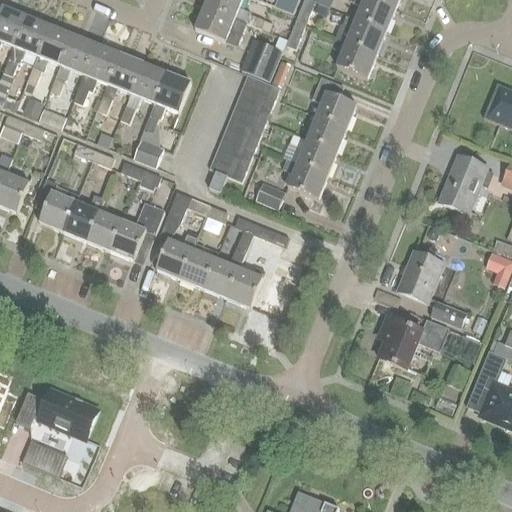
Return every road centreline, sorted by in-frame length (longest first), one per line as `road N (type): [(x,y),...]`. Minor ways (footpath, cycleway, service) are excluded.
road 1 (residential): [(294,407),(436,57),(454,39),(479,35),(506,44)]
road 2 (residential): [(511,498),(294,407)]
road 3 (residential): [(164,351),(110,481),(99,499),(70,511)]
road 4 (residential): [(164,351),(0,284)]
road 5 (residential): [(294,407),(164,351)]
